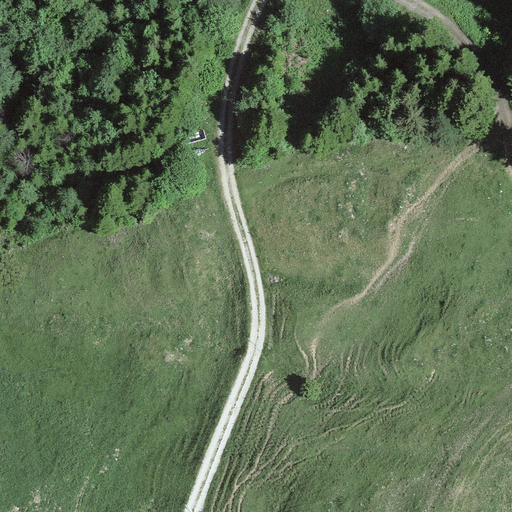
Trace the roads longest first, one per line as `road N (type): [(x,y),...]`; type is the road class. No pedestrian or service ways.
road 1 (track): [(192,511),(257,334),(253,269),(227,169),(226,117),(259,0)]
road 2 (track): [(404,0),(447,28),(479,65),(511,153)]
